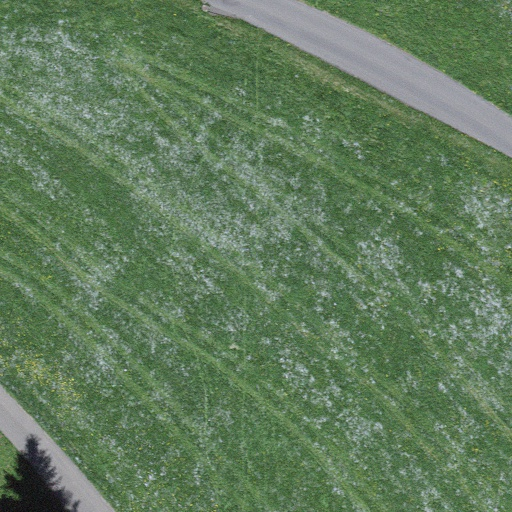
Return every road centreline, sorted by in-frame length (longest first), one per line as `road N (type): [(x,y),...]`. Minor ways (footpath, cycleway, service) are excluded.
road 1 (residential): [(511,137),(408,76),(244,0)]
road 2 (residential): [(0,404),(93,511)]
